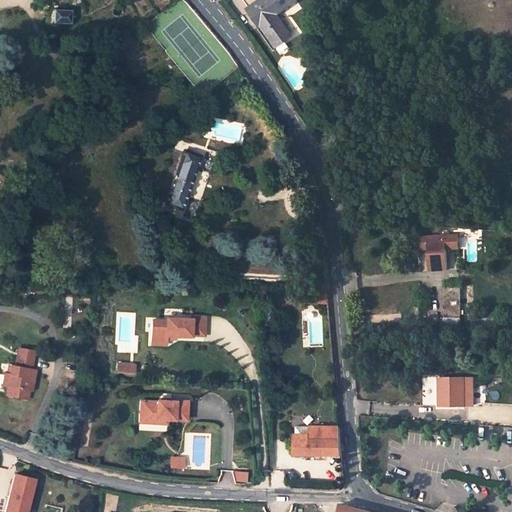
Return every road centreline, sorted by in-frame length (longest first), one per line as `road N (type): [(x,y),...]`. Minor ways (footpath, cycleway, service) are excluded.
road 1 (tertiary): [(198,0),(306,144),(325,187),(360,497)]
road 2 (tertiary): [(360,497),(182,494),(104,482),(0,447)]
